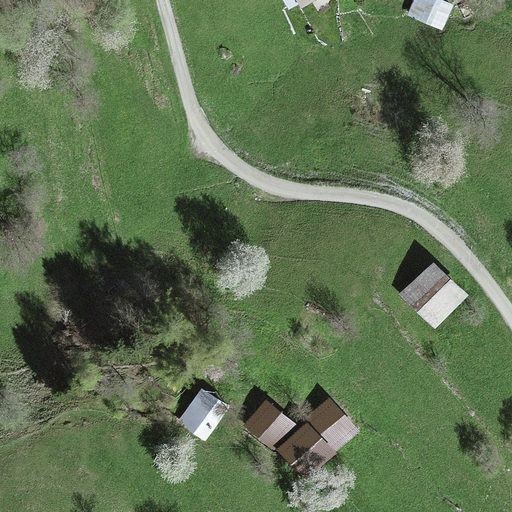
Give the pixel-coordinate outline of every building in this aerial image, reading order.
[(292,0),(298,10),(316,0),(292,0)] [(451,5),(435,0),(412,0),(406,17),(442,30),(451,5)] [(425,266),(396,296),(431,328),(459,298),(425,266)] [(225,406),(195,386),(170,422),(201,443),(225,406)] [(323,398),(299,420),(273,452),(303,478),(352,434),(323,398)] [(291,423),(262,401),(240,428),(270,450),(291,423)]
